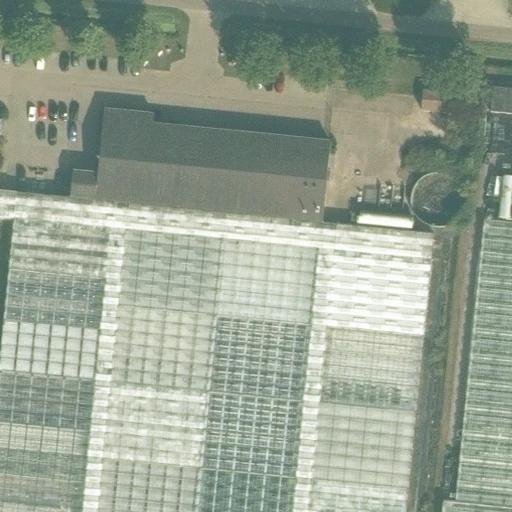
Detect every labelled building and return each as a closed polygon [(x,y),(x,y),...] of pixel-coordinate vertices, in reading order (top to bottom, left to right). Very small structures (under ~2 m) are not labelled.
[(511,90),(492,89),(490,114),(511,116),(511,90)] [(423,93),(421,112),(450,115),(452,95),(423,93)] [(70,200),(0,192),(0,220),(13,222),(0,348),(0,511),(405,511),(433,237),(322,225),(330,144),(153,127),(154,117),(104,112),(98,176),(73,174),(70,200)] [(418,216),(425,222),(433,225),(442,226),(450,223),(458,218),(463,210),(465,202),(465,193),(462,185),(456,178),(448,173),(439,172),(430,173),(423,177),(416,183),(412,191),(411,200),(413,208),(418,216)] [(496,218),(511,220),(511,214),(511,176),(502,175),(496,218)] [(511,511),(511,226),(484,224),(456,505),(443,503),(441,511),(511,511)]
